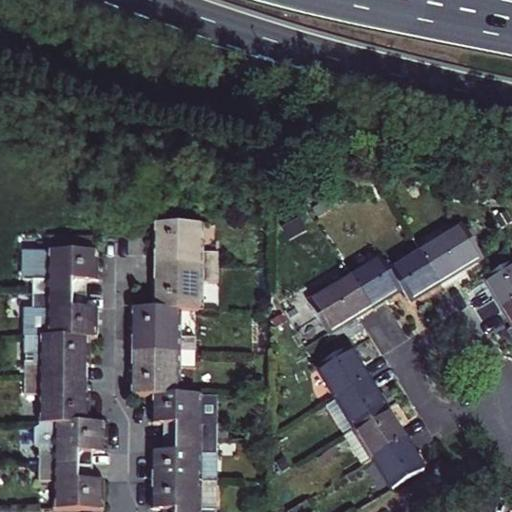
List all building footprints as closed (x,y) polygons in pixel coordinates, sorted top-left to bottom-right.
[(172,254),(172,267),(219,268),(220,254),(205,254),(205,225),(155,225),(155,254),(172,254)] [(423,254),(442,286),(484,260),(465,228),(423,254)] [(34,280),(34,295),(81,295),(81,281),(99,281),(99,253),(27,252),(27,280),(34,280)] [(404,291),(412,304),(442,286),(423,254),(392,272),(404,291)] [(354,278),(373,310),(404,291),(392,272),(385,260),(354,278)] [(506,312),(511,307),(511,266),(487,281),(506,312)] [(155,281),(155,310),(183,310),(204,311),(204,283),(219,283),(219,268),(172,267),(172,281),(155,281)] [(330,336),(373,310),(354,278),(310,304),(330,336)] [(27,338),(91,339),(99,339),(99,309),(81,309),(81,295),(34,295),(34,310),(27,310),(27,338)] [(150,339),(150,352),(197,353),(197,338),(182,338),(183,310),(155,310),(132,310),(132,339),(150,339)] [(91,367),(91,339),(27,338),(27,380),(74,381),(74,367),(91,367)] [(338,399),(370,380),(352,350),(320,369),(338,399)] [(132,395),(153,395),(181,396),(182,368),(197,369),(197,353),(150,352),(149,367),(132,367),(132,395)] [(74,394),(74,381),(27,380),(27,394),(41,394),(41,425),(91,425),(91,394),(74,394)] [(389,411),(370,380),(338,399),(357,430),(389,411)] [(171,425),(171,439),(218,439),(219,396),(181,396),(153,395),(153,425),(171,425)] [(376,461),(408,441),(389,411),(357,430),(376,461)] [(106,425),(91,425),(41,425),(40,467),(41,467),(88,467),(88,453),(106,453),(106,425)] [(153,453),(153,482),(218,482),(218,439),(171,439),(171,453),(153,453)] [(376,461),(394,490),(426,471),(408,441),(376,461)] [(56,482),(56,510),(105,511),(105,481),(87,481),(88,467),(41,467),(40,467),(40,482),(56,482)] [(170,511),(218,511),(218,482),(153,482),(153,511),(170,511)]
